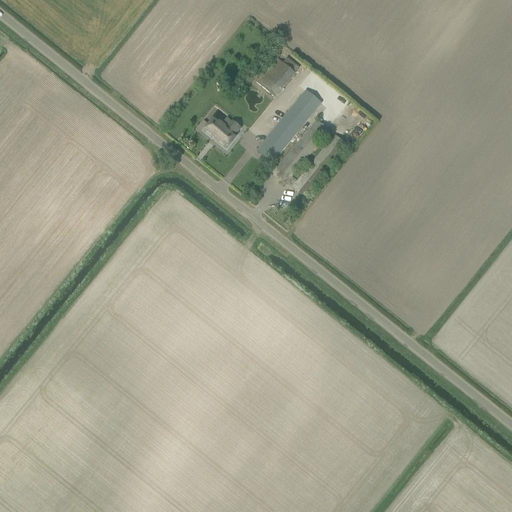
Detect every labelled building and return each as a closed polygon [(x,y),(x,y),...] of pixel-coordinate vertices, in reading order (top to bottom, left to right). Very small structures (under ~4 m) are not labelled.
[(256,82),(255,83),(275,99),(276,98),(299,69),(287,58),(282,64),(275,58),(256,82)] [(320,104),(306,92),(257,152),(271,163),(320,104)] [(209,125),(204,131),(226,148),(235,137),(221,126),(213,120),(209,125)] [(329,132),(316,121),(276,170),(278,172),(275,175),(286,184),(329,132)] [(301,178),(292,189),(305,199),(311,191),(347,147),(335,137),(301,178)]
